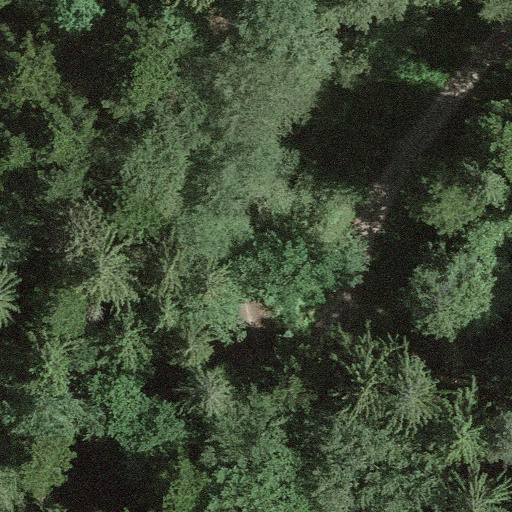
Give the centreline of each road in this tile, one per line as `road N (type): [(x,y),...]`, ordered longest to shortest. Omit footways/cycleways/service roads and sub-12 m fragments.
road 1 (track): [(511,33),(475,66),(409,161),(351,280),(295,463)]
road 2 (track): [(295,463),(224,246),(209,145),(229,0)]
road 3 (track): [(209,145),(132,230),(0,414)]
